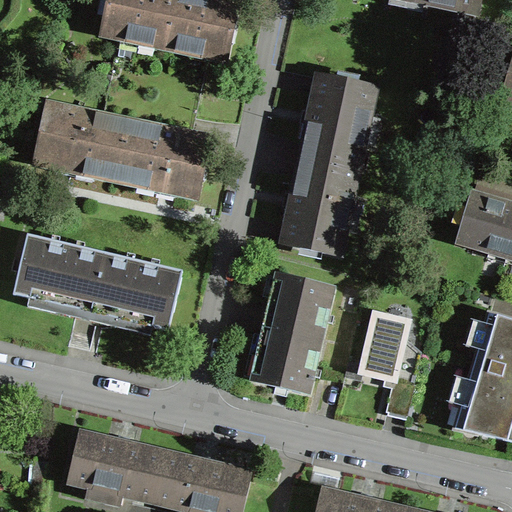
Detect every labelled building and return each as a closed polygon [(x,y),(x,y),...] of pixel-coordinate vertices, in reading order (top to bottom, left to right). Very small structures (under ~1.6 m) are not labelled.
[(228,0),(108,0),(101,35),(119,39),(103,116),(129,121),(192,135),(208,58),(227,62),(240,2),(228,0)] [(416,0),(424,2),(424,4),(459,11),(460,9),(476,13),(476,15),(478,15),(481,0),(416,0)] [(505,95),(511,96),(511,64),(501,101),(503,101),(505,95)] [(307,141),(303,141),(299,159),(359,172),(377,87),(317,75),(313,95),(317,96),(313,112),(310,111),(309,111),(303,110),(301,117),(300,123),(307,125),(310,126),(307,141)] [(46,104),(34,164),(67,171),(116,181),(129,121),(103,116),(46,104)] [(192,135),(129,121),(116,181),(169,193),(198,199),(211,139),(192,135)] [(359,172),(299,159),(295,178),(299,179),(296,194),(292,193),(292,194),(285,192),(284,200),(282,206),(289,207),(289,208),(293,209),(290,224),(286,223),(281,244),(341,257),(359,172)] [(490,249),(511,255),(511,205),(472,193),(457,242),(490,251),(490,249)] [(28,235),(14,294),(84,311),(168,331),(182,271),(28,235)] [(276,274),(251,381),(277,387),(310,394),(335,288),(276,274)] [(511,320),(489,313),(455,428),(511,441),(511,320)] [(375,314),(361,372),(385,378),(394,380),(386,412),(406,417),(421,352),(405,338),(409,322),(375,314)] [(68,482),(154,502),(166,452),(119,441),(80,432),(68,482)] [(204,461),(166,452),(154,502),(195,511),(241,511),(251,473),(204,461)] [(50,462),(35,461),(33,486),(48,487),(50,462)] [(316,511),(407,511),(408,509),(362,499),(322,489),(316,511)]
